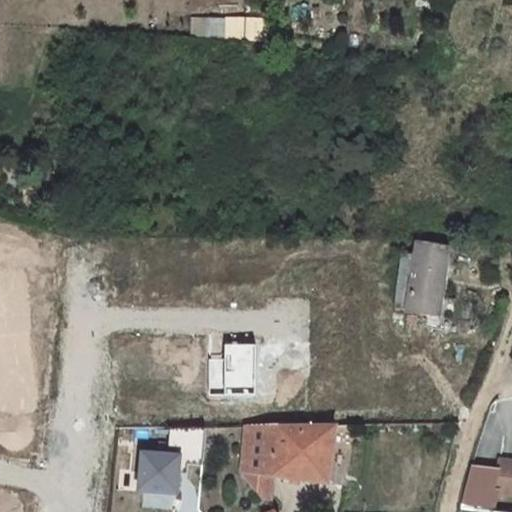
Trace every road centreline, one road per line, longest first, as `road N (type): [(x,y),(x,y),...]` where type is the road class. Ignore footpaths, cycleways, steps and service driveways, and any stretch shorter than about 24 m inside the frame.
road 1 (residential): [(84,322),(69,488)]
road 2 (residential): [(449,511),(490,377)]
